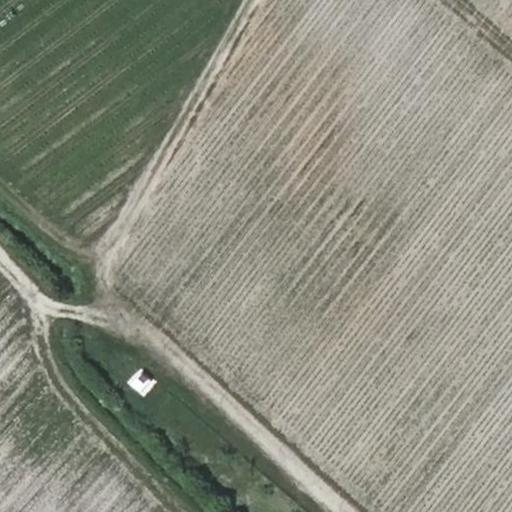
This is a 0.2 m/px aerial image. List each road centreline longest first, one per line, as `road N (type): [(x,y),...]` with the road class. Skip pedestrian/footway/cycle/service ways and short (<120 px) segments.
road 1 (track): [(250,0),(100,260),(110,299),(341,511)]
road 2 (track): [(26,294),(52,370),(167,511)]
